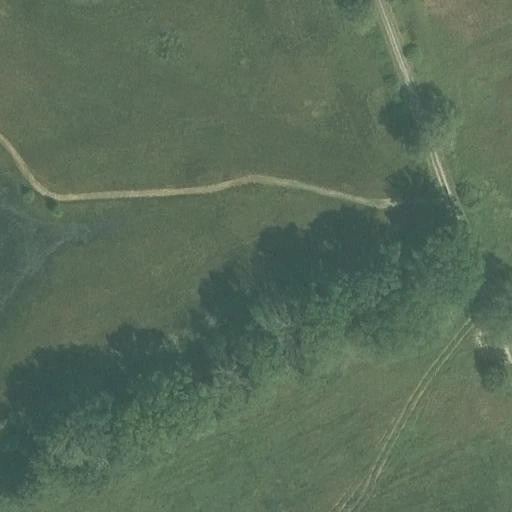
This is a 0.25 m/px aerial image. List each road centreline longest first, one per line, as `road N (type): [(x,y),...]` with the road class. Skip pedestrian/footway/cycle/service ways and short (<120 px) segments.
road 1 (track): [(377,0),(455,206)]
road 2 (track): [(455,206),(511,357)]
